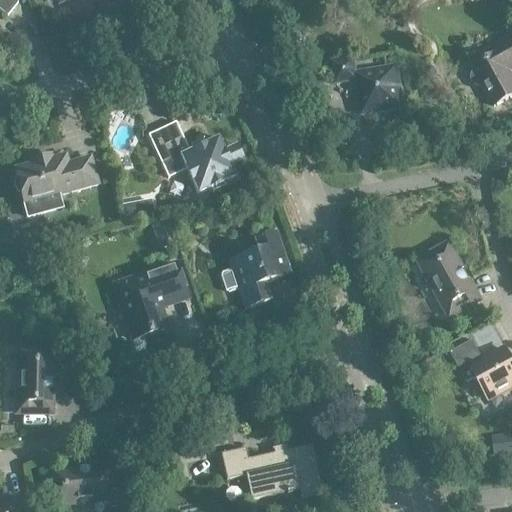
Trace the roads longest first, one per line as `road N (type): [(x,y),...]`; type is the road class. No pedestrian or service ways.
road 1 (residential): [(0,467),(191,402),(355,360)]
road 2 (residential): [(0,99),(230,53)]
road 3 (unclassified): [(332,207),(252,40)]
road 4 (unclassified): [(432,511),(374,351)]
road 5 (unclassified): [(298,204),(355,360)]
road 6 (unclassified): [(230,53),(298,204)]
road 7 (unclassified): [(355,360),(401,511)]
road 8 (unclassified): [(374,351),(332,207)]
road 9 (residential): [(332,207),(475,171)]
road 10 (residential): [(511,297),(475,171)]
